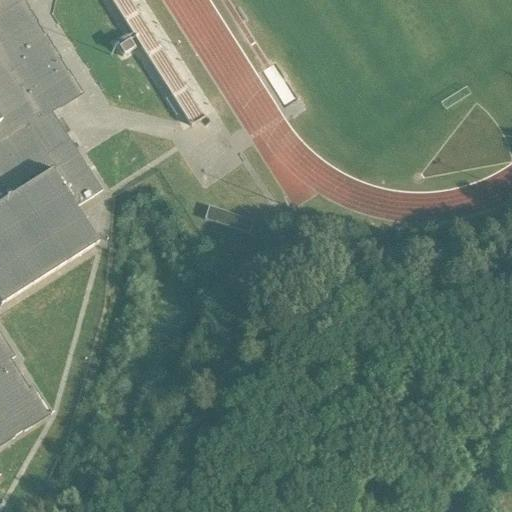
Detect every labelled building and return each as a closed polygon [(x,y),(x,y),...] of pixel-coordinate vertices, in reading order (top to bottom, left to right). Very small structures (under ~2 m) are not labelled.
[(0,0),(0,307),(1,308),(98,247),(76,212),(102,195),(53,117),(83,98),(21,0),(0,0)] [(129,0),(108,0),(190,128),(205,119),(129,0)] [(127,37),(113,45),(122,59),(135,51),(127,37)] [(203,221),(214,225),(219,212),(207,209),(203,221)] [(241,220),(237,232),(249,236),(253,223),(241,220)] [(0,451),(51,422),(33,390),(29,392),(11,362),(14,360),(0,335),(0,451)]
